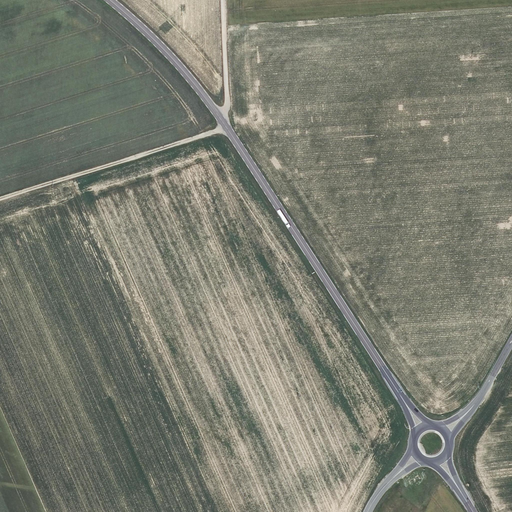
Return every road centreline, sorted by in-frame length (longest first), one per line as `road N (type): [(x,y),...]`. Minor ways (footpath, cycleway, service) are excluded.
road 1 (secondary): [(218,116),(404,402)]
road 2 (track): [(0,199),(226,127)]
road 3 (secondary): [(109,0),(218,116)]
